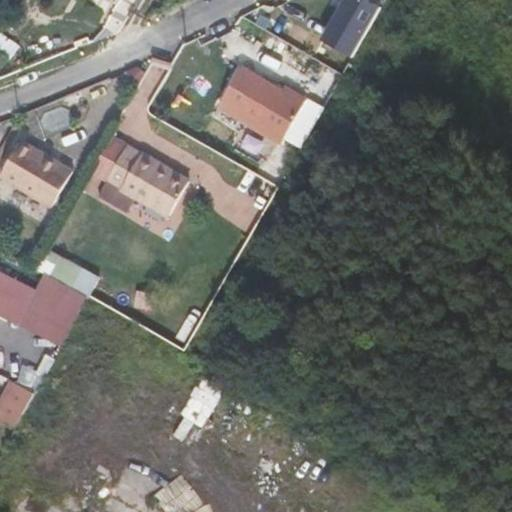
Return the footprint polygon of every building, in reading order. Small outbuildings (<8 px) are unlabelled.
[(367,0),(346,0),(320,48),(354,67),(385,10),(367,0)] [(223,99),(267,126),(285,137),(310,95),(288,82),(285,85),(245,62),(223,99)] [(159,118),(178,127),(187,112),(168,102),(159,118)] [(285,137),(267,126),(257,144),(274,154),(285,137)] [(0,179),(21,146),(14,142),(0,166),(0,179)] [(57,169),(21,146),(0,179),(0,181),(36,204),(57,169)] [(117,166),(127,150),(122,147),(102,179),(107,182),(117,166)] [(185,183),(127,150),(117,166),(107,182),(165,217),(185,183)] [(66,174),(57,169),(36,204),(44,209),(66,174)] [(238,222),(252,199),(233,189),(221,212),(238,222)] [(16,238),(6,254),(25,264),(35,249),(16,238)] [(35,249),(25,264),(50,277),(59,263),(35,249)] [(0,315),(20,326),(38,290),(0,270),(0,315)] [(26,408),(34,395),(10,382),(3,396),(26,408)] [(0,415),(18,424),(26,408),(3,396),(0,401),(0,415)] [(67,511),(60,507),(26,487),(11,511),(67,511)] [(95,511),(67,494),(60,507),(67,511),(95,511)]
